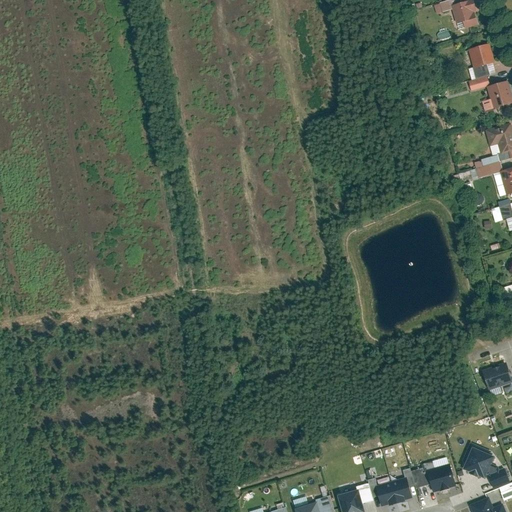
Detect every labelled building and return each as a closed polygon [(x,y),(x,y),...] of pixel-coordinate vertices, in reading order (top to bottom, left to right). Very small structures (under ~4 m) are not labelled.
[(437,13),(452,9),(449,0),(447,0),(434,4),(437,13)] [(456,22),(463,20),(465,28),(478,25),(475,14),(468,16),(467,12),(476,9),(473,0),(469,0),(452,5),(456,22)] [(468,49),(473,67),(494,61),(489,43),(468,49)] [(511,91),(508,79),(487,86),(493,108),(511,102),(511,91)] [(490,145),(497,143),(500,154),(511,150),(511,127),(510,122),(486,129),(490,145)] [(511,166),(499,171),(506,195),(511,193),(511,166)] [(470,170),(472,178),(478,176),(476,168),(470,170)] [(481,370),(488,391),(511,382),(511,380),(505,361),(481,370)] [(384,449),(387,458),(396,456),(394,447),(384,449)] [(494,456),(473,448),(464,470),(485,478),(494,456)] [(450,464),(427,471),(432,492),(456,485),(450,464)] [(403,478),(376,486),(381,505),(409,497),(403,478)] [(363,511),(358,490),(337,495),(341,511),(363,511)] [(490,496),(468,505),(471,511),(504,511),(501,504),(494,507),(490,496)] [(319,511),(316,502),(295,508),(296,511),(319,511)]
